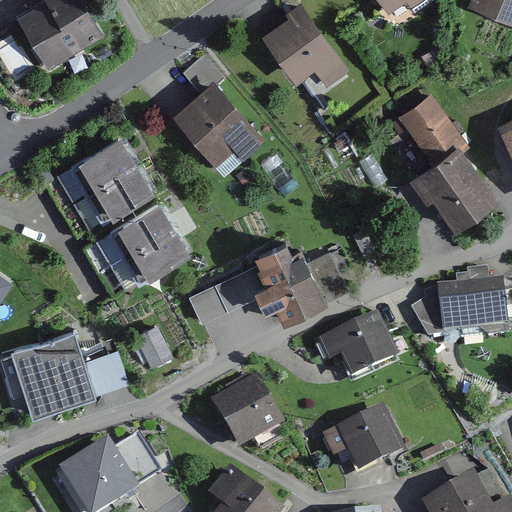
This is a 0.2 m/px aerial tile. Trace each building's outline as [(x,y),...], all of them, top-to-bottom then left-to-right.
[(79,0),(42,0),(11,19),(43,73),(102,38),(79,0)] [(377,0),(386,12),(402,0),(411,11),(425,0),(377,0)] [(511,0),(471,0),(468,7),(511,24),(511,0)] [(289,23),(266,39),(296,82),(314,70),(327,87),(348,73),(300,1),(282,13),(289,23)] [(214,83),(174,119),(217,166),(233,152),(242,162),(266,140),(214,83)] [(434,96),(398,119),(424,160),(460,137),(434,96)] [(511,126),(501,132),(511,153),(511,126)] [(116,140),(51,179),(83,232),(148,193),(116,140)] [(462,149),(414,179),(450,238),(499,208),(462,149)] [(154,209),(88,251),(118,296),(183,253),(154,209)] [(258,267),(188,299),(201,327),(262,300),(275,325),(324,305),(301,258),(291,261),(285,246),(254,259),(258,267)] [(0,296),(9,283),(0,277),(0,296)] [(504,281),(433,292),(414,314),(430,339),(508,329),(504,281)] [(375,317),(320,343),(329,363),(340,358),(352,383),(397,361),(375,317)] [(159,328),(136,338),(150,372),(174,362),(159,328)] [(74,331),(10,352),(31,419),(130,388),(119,354),(84,365),(74,331)] [(256,378),(212,401),(238,452),(282,429),(256,378)] [(385,408),(320,436),(331,462),(349,455),(359,477),(406,456),(385,408)] [(107,511),(164,472),(137,434),(112,452),(106,443),(63,474),(90,511),(107,511)] [(281,511),(229,473),(209,500),(221,509),(218,511),(281,511)] [(473,479),(422,507),(424,511),(511,511),(511,505),(509,500),(491,510),(473,479)]
